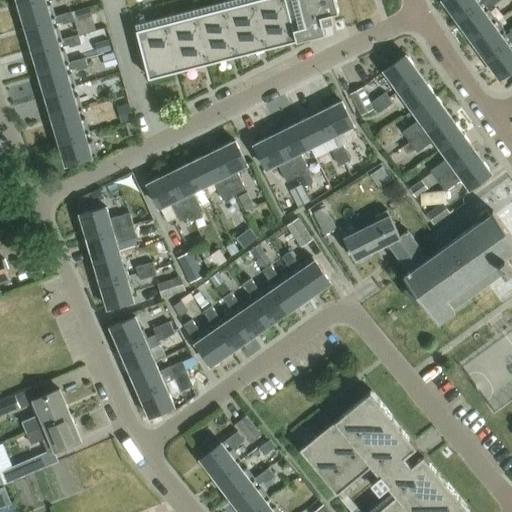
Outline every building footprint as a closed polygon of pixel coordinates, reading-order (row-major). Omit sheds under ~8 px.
[(54,17),(54,16),(49,0),(56,0),(57,0),(25,0),(17,2),(24,26),(54,17)] [(137,30),(149,79),(296,40),(293,28),(294,27),(286,0),(251,0),(157,25),(137,30)] [(294,27),(293,28),(296,40),(326,32),(323,24),(334,21),(332,12),(339,11),(335,0),(298,0),(305,24),(294,27)] [(442,0),(456,19),(482,0),(442,0)] [(482,0),(456,19),(471,39),(496,20),(489,11),(485,14),(482,9),(490,4),(491,5),(492,6),(500,0),(482,0)] [(89,7),(75,11),(78,20),(92,16),(89,7)] [(54,17),(24,26),(31,49),(61,40),(56,23),(62,21),(63,24),(74,21),(71,11),(54,16),(54,17)] [(496,20),(471,39),(485,58),(511,38),(511,26),(509,29),(510,31),(502,37),(501,35),(505,32),(496,20)] [(38,72),(68,63),(63,46),(69,45),(69,47),(80,44),(78,35),(61,40),(31,49),(38,72)] [(511,38),(485,58),(500,78),(511,68),(511,49),(511,48),(511,46),(511,38)] [(95,44),(98,54),(111,50),(108,40),(95,44)] [(106,56),(109,67),(117,65),(114,54),(106,56)] [(392,84),(397,91),(420,74),(406,55),(385,71),(393,83),(392,84)] [(85,58),(68,63),(38,72),(45,95),(71,88),(74,86),(70,69),(75,68),(76,70),(88,67),(85,58)] [(434,94),(420,74),(397,91),(403,99),(405,98),(413,109),(434,94)] [(375,109),(374,107),(371,103),(370,100),(363,87),(350,94),(360,116),(375,109)] [(51,118),(78,110),(82,109),(78,96),(74,96),(71,88),(45,95),(51,118)] [(371,103),(374,108),(389,97),(384,92),(371,103)] [(413,109),(420,118),(402,130),(410,141),(449,113),(434,94),(413,109)] [(392,102),(389,97),(374,108),(375,109),(378,113),(392,102)] [(340,101),(319,112),(331,136),(340,131),(352,125),(340,101)] [(129,103),(117,107),(122,123),(134,120),(129,103)] [(58,141),(85,134),(85,133),(88,131),(84,118),(80,119),(78,110),(51,118),(58,141)] [(319,112),(297,122),(309,146),(322,140),(323,142),(328,152),(331,150),(337,147),(332,137),(332,138),(331,136),(319,112)] [(434,137),(442,148),(463,132),(449,113),(410,141),(416,149),(434,137)] [(134,122),(126,125),(129,137),(137,135),(134,122)] [(297,122),(275,133),(296,176),(297,175),(302,173),(309,169),(300,151),(309,146),(297,122)] [(409,188),(416,197),(430,186),(429,185),(438,179),(438,180),(477,152),(463,132),(442,148),(447,156),(430,169),(432,171),(409,188)] [(275,133),(254,144),(266,168),(277,162),(286,180),(296,176),(275,133)] [(85,134),(58,141),(65,165),(95,156),(91,141),(87,142),(85,134)] [(235,140),(213,151),(233,193),(237,191),(245,187),(236,169),(246,164),(235,140)] [(343,144),(337,147),(345,162),(351,159),(343,144)] [(337,147),(331,150),(339,165),(345,162),(337,147)] [(191,161),(203,186),(213,180),(222,198),(233,193),(213,151),(191,161)] [(491,171),(477,152),(438,180),(445,190),(463,177),(470,187),(491,171)] [(193,190),(203,186),(191,161),(169,172),(190,215),(202,209),(193,190)] [(313,182),(307,170),(302,173),(297,175),(302,185),(303,187),(313,182)] [(159,207),(170,202),(179,220),(190,215),(169,172),(147,183),(159,207)] [(291,190),(299,207),(310,202),(303,187),(302,185),(291,190)] [(100,188),(91,192),(96,202),(105,198),(100,188)] [(247,194),(239,198),(245,212),(254,208),(247,194)] [(453,210),(445,200),(426,213),(434,224),(453,210)] [(80,214),(87,238),(133,224),(129,212),(109,218),(106,206),(80,214)] [(325,206),(313,212),(324,234),(336,227),(325,206)] [(506,273),(511,269),(511,266),(505,257),(511,252),(511,235),(494,210),(490,213),(486,207),(478,213),(482,219),(428,258),(407,229),(399,235),(386,209),(373,216),(377,222),(343,239),(356,264),(372,256),(370,253),(387,244),(408,274),(404,277),(410,285),(404,290),(418,308),(424,304),(438,324),(455,312),(453,309),(505,272),(506,273)] [(286,225),(300,246),(312,238),(298,217),(286,225)] [(94,261),(120,253),(117,242),(137,236),(133,224),(87,238),(94,261)] [(258,246),(249,252),(255,259),(261,269),(262,270),(270,264),(263,254),(258,246)] [(192,250),(177,258),(190,283),(204,275),(192,250)] [(292,271),(310,296),(329,282),(312,257),(300,265),(290,250),(281,256),(291,272),(292,271)] [(101,284),(129,275),(126,266),(124,267),(120,253),(94,261),(101,284)] [(6,272),(8,271),(4,260),(2,261),(0,255),(0,280),(8,278),(6,272)] [(157,275),(153,261),(135,266),(139,280),(157,275)] [(292,271),(291,272),(281,279),(270,264),(262,270),(261,270),(272,285),(290,310),(310,296),(292,271)] [(129,275),(101,284),(108,307),(134,299),(130,285),(132,285),(129,275)] [(180,276),(158,283),(162,297),(185,290),(180,276)] [(242,283),(253,299),(270,324),(290,310),(272,285),(261,293),(250,278),(242,283)] [(225,282),(217,287),(223,296),(231,290),(225,282)] [(244,309),(241,311),(236,304),(239,302),(231,290),(223,296),(222,296),(233,312),(233,313),(251,338),(270,324),(253,299),(242,306),(244,309)] [(199,292),(193,296),(199,304),(205,300),(199,292)] [(172,304),(179,316),(187,311),(180,299),(172,304)] [(203,312),(214,326),(213,326),(231,352),(251,338),(233,313),(221,321),(211,306),(203,312)] [(156,334),(147,338),(144,330),(142,331),(136,318),(111,328),(121,350),(172,328),(169,321),(153,328),(156,334)] [(183,326),(196,343),(211,366),(231,352),(213,326),(202,334),(192,320),(183,326)] [(172,328),(121,350),(130,372),(155,361),(149,347),(160,342),(159,339),(174,332),(172,328)] [(182,360),(159,370),(155,361),(130,372),(140,394),(166,382),(175,378),(180,391),(193,385),(182,360)] [(166,382),(140,394),(149,416),(174,405),(168,392),(170,391),(166,382)] [(0,415),(39,399),(34,386),(0,401),(0,415)] [(27,433),(70,415),(60,390),(35,401),(40,414),(22,421),(27,433)] [(371,391),(300,449),(352,511),(467,511),(470,510),(424,455),(412,465),(405,456),(417,446),(371,391)] [(70,415),(27,433),(31,444),(42,439),(48,453),(81,440),(70,415)] [(247,415),(237,423),(251,442),(262,433),(247,415)] [(237,430),(222,442),(200,458),(215,478),(240,459),(232,447),(243,439),(237,430)] [(270,439),(258,448),(264,455),(276,447),(270,439)] [(7,484),(40,470),(35,457),(2,471),(7,484)] [(229,497),(255,478),(246,467),(243,470),(237,462),(241,459),(240,459),(215,478),(229,497)] [(269,468),(255,479),(255,478),(229,497),(240,511),(250,511),(266,500),(269,498),(261,486),(257,489),(255,486),(263,480),(265,483),(274,476),(269,468)] [(5,487),(0,489),(0,508),(12,504),(5,487)] [(266,500),(250,511),(280,511),(275,505),(271,508),(266,500)]
